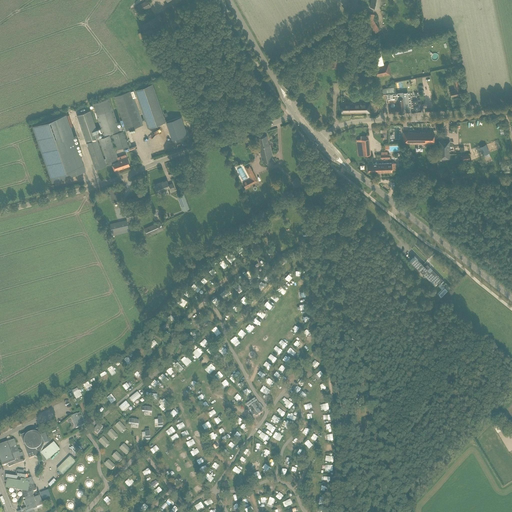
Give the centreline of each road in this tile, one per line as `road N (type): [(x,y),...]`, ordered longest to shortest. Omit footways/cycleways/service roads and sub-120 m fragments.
road 1 (track): [(329,511),(337,446),(313,230),(331,166)]
road 2 (unclassified): [(0,212),(292,114)]
road 3 (tertiary): [(511,298),(345,166)]
road 4 (unclassified): [(320,136),(349,120),(456,118),(511,106)]
road 5 (unknown): [(269,67),(355,8),(381,14)]
